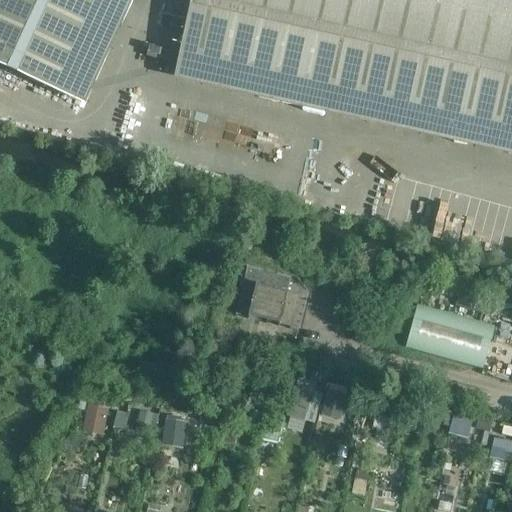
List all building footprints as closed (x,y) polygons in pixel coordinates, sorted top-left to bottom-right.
[(0,0),(0,69),(53,94),(81,107),(130,0),(0,0)] [(511,0),(194,0),(183,48),(176,81),(484,151),(511,156),(511,0)] [(234,315),(289,328),(296,295),(286,293),(289,279),(245,269),(234,315)] [(416,307),(404,349),(481,371),(493,328),(416,307)] [(298,376),(286,413),(306,419),(318,382),(298,376)] [(324,414),(341,417),(346,392),(328,389),(324,414)] [(90,403),(84,430),(105,435),(110,407),(90,403)] [(114,427),(126,430),(130,413),(118,410),(114,427)] [(138,441),(185,444),(187,416),(139,414),(138,441)] [(511,444),(494,440),(491,454),(510,458),(511,449),(511,444)]
